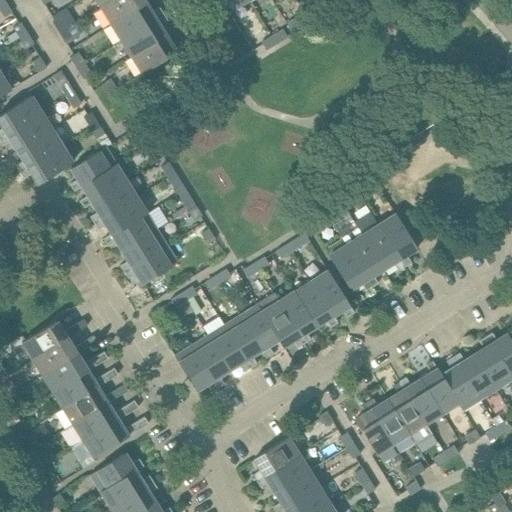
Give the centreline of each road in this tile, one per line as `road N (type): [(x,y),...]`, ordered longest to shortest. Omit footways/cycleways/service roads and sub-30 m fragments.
road 1 (residential): [(199,448),(511,264)]
road 2 (residential): [(199,448),(168,415),(100,291),(31,206),(0,206)]
